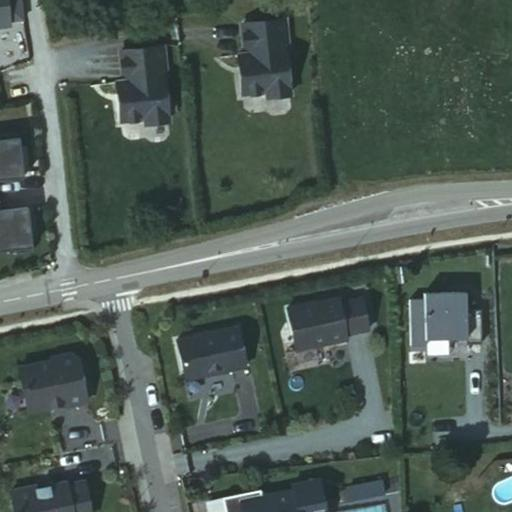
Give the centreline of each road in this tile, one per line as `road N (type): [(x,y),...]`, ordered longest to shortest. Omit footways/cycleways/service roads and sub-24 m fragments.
road 1 (tertiary): [(511,210),(446,215),(115,281)]
road 2 (residential): [(158,511),(115,281)]
